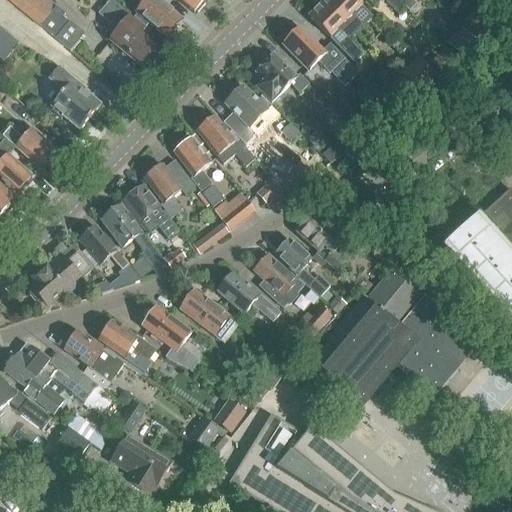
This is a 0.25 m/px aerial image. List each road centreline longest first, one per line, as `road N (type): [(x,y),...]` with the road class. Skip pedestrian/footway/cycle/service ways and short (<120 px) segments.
road 1 (residential): [(0,341),(164,289),(294,204),(423,168),(511,93)]
road 2 (residential): [(0,279),(265,0)]
